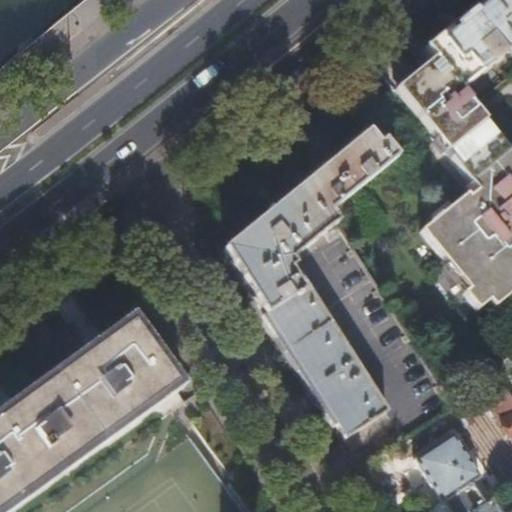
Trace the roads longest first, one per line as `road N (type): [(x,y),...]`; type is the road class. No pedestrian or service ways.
road 1 (primary): [(0,245),(309,0)]
road 2 (residential): [(124,207),(323,511)]
road 3 (primary): [(124,207),(382,0)]
road 4 (primary): [(243,0),(0,192)]
road 5 (primary): [(163,0),(0,133)]
road 6 (primary): [(0,291),(124,207)]
